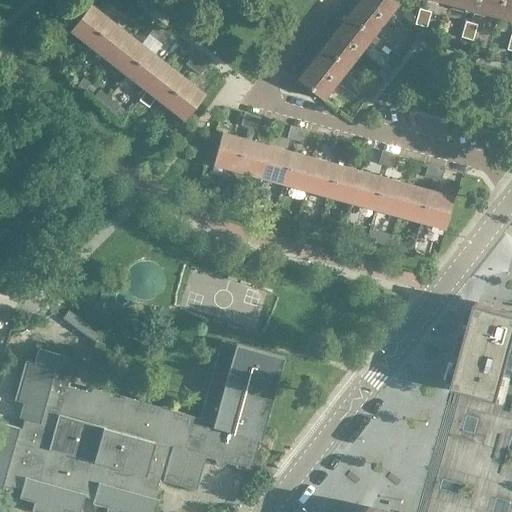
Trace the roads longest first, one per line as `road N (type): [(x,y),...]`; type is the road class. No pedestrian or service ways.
road 1 (residential): [(511,170),(254,99),(331,0)]
road 2 (tertiary): [(268,511),(470,256)]
